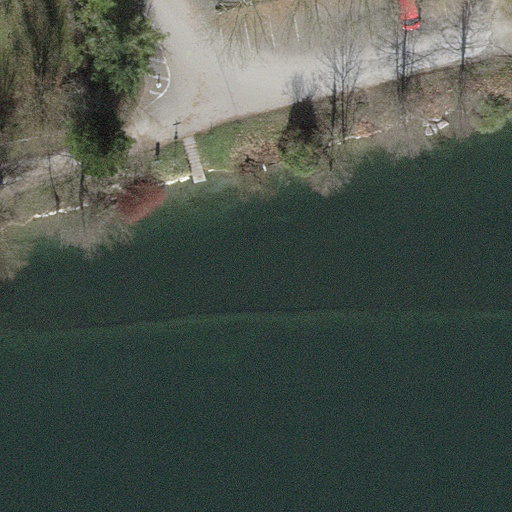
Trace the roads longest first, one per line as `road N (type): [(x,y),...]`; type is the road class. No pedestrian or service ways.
road 1 (track): [(0,179),(198,117)]
road 2 (residential): [(198,117),(165,0)]
